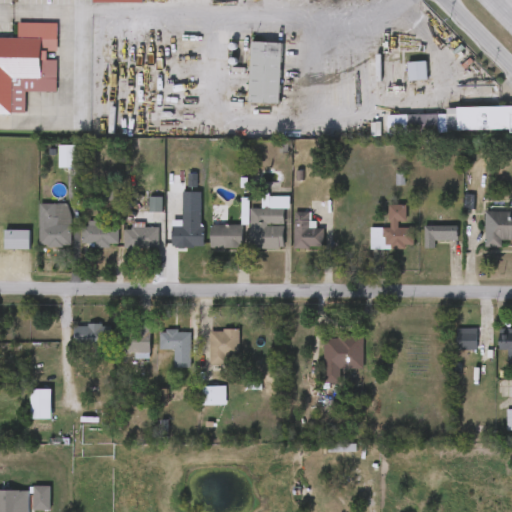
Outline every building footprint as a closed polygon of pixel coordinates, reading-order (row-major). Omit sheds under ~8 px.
[(77,16),(126,17),(126,7),(77,6),(77,16)] [(57,61),(57,93),(26,92),(26,115),(0,114),(0,38),(43,39),(42,60),(57,61)] [(250,104),(252,43),(283,44),(281,105),(250,104)] [(265,57),(235,56),(233,117),(263,118),(265,57)] [(409,63),(428,62),(428,81),(410,81),(409,63)] [(410,76),(391,76),(392,95),(411,94),(410,76)] [(511,107),(511,131),(448,132),(448,108),(511,107)] [(511,143),(511,127),(497,128),(497,121),(430,122),(430,128),(391,129),(391,146),(511,143)] [(43,182),(60,181),(59,159),(42,160),(43,182)] [(253,209),(262,210),(262,196),(287,196),(285,249),(252,248),(253,209)] [(40,204),(71,204),(71,247),(40,247),(40,204)] [(390,228),(389,205),(406,205),(406,226),(414,226),(414,249),(371,250),(371,228),(390,228)] [(203,209),(203,248),(173,248),(173,227),(183,227),(183,209),(203,209)] [(268,222),(272,222),(273,210),(246,210),(246,223),(234,223),(233,262),(267,263),(268,222)] [(146,211),(132,211),(132,226),(146,226),(146,211)] [(323,249),(295,249),(295,212),(310,212),(310,228),(323,228),(323,249)] [(511,240),(502,240),(502,247),(485,247),(485,212),(511,212),(511,240)] [(23,260),(54,261),(54,218),(24,218),(23,260)] [(390,219),(372,219),(372,242),(353,242),(353,264),(390,264),(389,259),(397,259),(397,242),(382,242),(382,235),(390,235),(390,219)] [(82,246),(82,223),(118,223),(118,246),(82,246)] [(186,261),(185,223),(166,223),(166,240),(156,240),(156,262),(186,261)] [(211,223),(244,223),(244,248),(211,248),(211,223)] [(277,261),(307,262),(308,243),(292,242),(293,226),(278,226),(277,261)] [(124,248),(124,227),(159,227),(159,248),(124,248)] [(436,241),(436,249),(425,249),(425,227),(459,227),(459,241),(436,241)] [(30,231),(30,249),(5,249),(5,231),(30,231)] [(65,257),(79,257),(79,262),(92,262),(93,258),(102,258),(103,237),(66,236),(65,257)] [(143,241),(128,241),(128,237),(119,237),(119,242),(108,242),(107,262),(142,262),(143,241)] [(194,262),(218,262),(218,254),(226,255),(226,239),(194,239),(194,262)] [(442,254),(441,239),(408,240),(408,263),(419,262),(419,255),(442,254)] [(0,263),(14,263),(13,244),(0,244),(0,263)] [(151,324),(151,356),(118,356),(118,330),(135,330),(135,324),(151,324)] [(112,325),(112,352),(76,352),(77,325),(112,325)] [(477,328),(477,349),(454,349),(454,328),(477,328)] [(175,367),(175,350),(160,350),(160,330),(191,330),(191,367),(175,367)] [(211,330),(239,330),(239,364),(211,364),(211,330)] [(500,350),(500,333),(511,333),(511,366),(508,366),(508,350),(500,350)] [(325,336),(357,337),(356,367),(341,367),(341,384),(324,383),(325,336)] [(58,339),(58,357),(93,358),(93,340),(58,339)] [(134,373),(134,341),(107,340),(107,366),(119,367),(118,372),(134,373)] [(461,364),(460,343),(441,344),(442,365),(461,364)] [(508,343),(482,343),(482,364),(490,364),(491,379),(509,379),(508,343)] [(194,379),(210,378),(210,369),(223,369),(222,344),(193,345),(194,379)] [(144,363),(157,363),(158,382),(175,381),(174,345),(144,345),(144,363)] [(226,405),(203,405),(203,386),(226,386),(226,405)] [(52,419),(32,419),(32,389),(52,389),(52,419)] [(210,419),(209,400),(186,400),(186,419),(210,419)] [(35,403),(15,404),(15,433),(35,433),(35,403)] [(490,444),(511,443),(511,411),(502,411),(503,424),(490,424),(490,444)] [(50,510),(33,510),(33,486),(50,486),(50,510)] [(28,511),(0,511),(0,491),(28,491),(28,511)]
